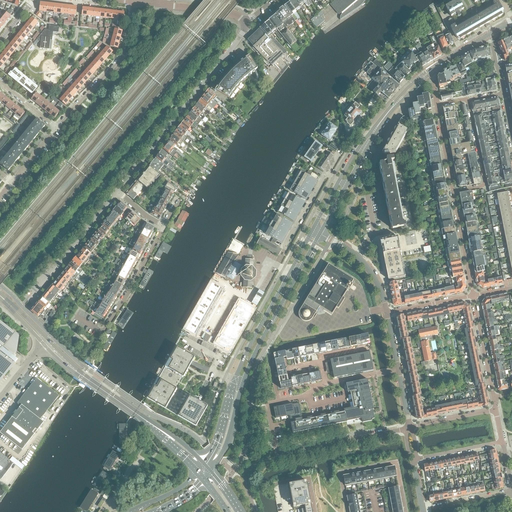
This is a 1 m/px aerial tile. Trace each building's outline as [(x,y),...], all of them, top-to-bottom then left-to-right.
[(300,6),(295,0),(291,0),(289,2),(295,10),(300,6)] [(304,3),(301,0),(295,0),(300,6),(303,10),(305,9),(302,5),(304,3)] [(335,0),(330,5),(335,11),(338,14),(340,12),(341,14),(340,15),(340,16),(339,17),(339,18),(339,19),(340,20),(360,6),(361,5),(362,4),(363,3),(363,2),(364,1),(364,0),(335,0)] [(455,0),(445,6),(447,9),(451,16),(464,9),(458,0),(455,0)] [(480,13),(477,15),(473,17),(470,18),(471,19),(457,28),(455,24),(450,27),(457,38),(459,36),(461,39),(477,29),(480,28),(483,26),(492,20),(502,15),(501,12),(503,11),(497,0),(496,0),(493,2),(495,6),(480,14),(480,13)] [(295,10),(289,2),(284,6),(285,7),(295,21),(297,20),(298,20),(292,13),(295,10)] [(47,12),(47,3),(40,3),(39,11),(36,15),(39,17),(42,13),(44,14),(44,11),(47,12)] [(47,3),(47,12),(46,16),(54,17),(54,13),(55,4),(47,3)] [(62,5),(61,13),(60,17),(68,18),(69,14),(70,6),(62,5)] [(70,6),(69,14),(76,15),(77,7),(70,6)] [(295,21),(285,7),(283,8),(282,8),(280,9),(280,11),(275,15),(276,15),(286,28),(295,21)] [(0,14),(7,20),(11,16),(3,10),(0,13),(0,14)] [(324,15),(321,11),(314,17),(310,20),(316,28),(324,21),(321,17),(324,15)] [(286,28),(276,15),(269,20),(269,21),(285,40),(290,46),(294,43),(297,41),(288,30),(286,28)] [(428,35),(433,33),(426,16),(421,19),(428,35)] [(32,17),(28,22),(34,27),(38,22),(32,17)] [(285,40),(269,21),(268,22),(267,22),(267,21),(266,21),(265,21),(263,23),(273,34),(275,33),(281,40),(281,39),(283,42),(285,40)] [(34,27),(28,22),(25,26),(31,31),(34,27)] [(273,34),(263,23),(261,25),(261,26),(261,27),(259,28),(260,29),(273,43),(275,41),(271,36),(273,34)] [(59,32),(59,29),(59,26),(49,25),(49,29),(45,29),(37,39),(40,41),(41,41),(40,48),(49,49),(50,40),(52,40),(53,32),(59,32)] [(31,31),(25,26),(21,31),(27,36),(31,31)] [(282,52),(273,43),(260,29),(259,29),(248,40),(252,44),(251,46),(258,53),(257,54),(270,68),(272,65),(272,66),(284,55),(282,53),(282,52)] [(448,46),(443,34),(441,30),(434,32),(436,37),(437,37),(442,50),(445,48),(446,49),(447,48),(447,47),(448,46)] [(21,31),(17,36),(23,41),(27,36),(21,31)] [(454,43),(448,32),(443,34),(448,46),(450,45),(452,45),(453,44),(453,43),(454,43)] [(17,36),(13,40),(19,45),(23,41),(17,36)] [(511,45),(509,38),(503,41),(508,54),(511,52),(511,45)] [(508,54),(503,41),(502,41),(501,39),(498,41),(505,61),(510,58),(508,54)] [(19,45),(13,40),(10,45),(15,50),(19,45)] [(286,52),(275,41),(273,43),(282,52),(282,53),(284,55),(286,52)] [(440,50),(438,46),(436,48),(433,44),(426,48),(426,49),(433,60),(442,55),(440,50)] [(10,45),(6,50),(12,55),(15,50),(10,45)] [(103,51),(109,56),(113,51),(107,46),(103,51)] [(418,61),(414,56),(409,48),(409,46),(407,46),(408,49),(407,50),(408,51),(403,56),(413,66),(413,65),(415,66),(416,64),(416,63),(418,61)] [(481,48),(484,62),(487,62),(487,60),(491,59),(487,46),(481,48)] [(484,62),(481,48),(475,50),(478,62),(481,61),(481,63),(484,62)] [(426,49),(421,52),(428,63),(433,60),(426,49)] [(6,50),(2,54),(8,59),(12,55),(6,50)] [(475,50),(468,53),(471,59),(471,60),(472,66),(475,66),(475,64),(478,64),(478,62),(475,50)] [(109,56),(103,51),(99,55),(105,60),(109,56)] [(421,52),(414,56),(418,61),(421,67),(428,63),(421,52)] [(468,53),(463,56),(467,62),(468,65),(468,66),(472,66),(471,59),(468,53)] [(105,60),(99,55),(95,60),(101,65),(105,60)] [(218,86),(217,87),(215,90),(228,97),(230,98),(231,98),(234,93),(238,88),(242,83),(247,79),(246,77),(250,74),(253,72),(258,68),(249,55),(247,57),(243,59),(240,62),(237,64),(235,66),(232,69),(229,72),(227,74),(224,78),(221,81),(220,83),(218,86)] [(413,66),(403,56),(401,58),(400,58),(398,60),(400,61),(408,70),(410,69),(411,69),(413,67),(413,66)] [(467,62),(463,56),(459,58),(462,63),(464,67),(468,65),(467,62)] [(380,69),(380,70),(383,66),(376,59),(373,62),(380,68),(380,69)] [(95,60),(91,64),(97,69),(101,65),(95,60)] [(397,67),(396,68),(405,78),(411,72),(408,70),(400,61),(398,63),(399,65),(398,66),(398,65),(396,67),(397,67)] [(405,78),(396,68),(389,62),(384,67),(390,74),(400,83),(403,80),(405,78)] [(464,67),(462,63),(456,66),(460,72),(459,73),(460,77),(464,75),(466,74),(465,72),(467,72),(464,67)] [(91,64),(87,69),(93,74),(97,69),(91,64)] [(380,70),(380,69),(374,64),(366,72),(380,84),(373,92),(377,95),(381,91),(389,98),(392,94),(391,93),(394,89),(395,90),(399,86),(397,84),(380,70)] [(460,77),(459,73),(455,67),(452,68),(451,68),(450,68),(450,70),(449,70),(454,81),(459,79),(458,77),(460,77)] [(14,79),(20,72),(15,68),(13,71),(12,72),(11,71),(8,75),(14,79)] [(93,74),(87,69),(83,73),(89,78),(93,74)] [(444,73),(443,73),(447,85),(454,83),(454,81),(449,70),(447,71),(445,71),(444,72),(444,73)] [(24,75),(20,72),(14,79),(18,83),(24,75)] [(83,73),(79,78),(85,83),(89,78),(83,73)] [(447,85),(443,73),(441,75),(439,74),(438,75),(437,76),(437,77),(439,89),(447,87),(447,85)] [(462,79),(460,79),(461,84),(463,84),(463,83),(471,81),(469,74),(466,75),(467,79),(463,80),(462,79)] [(22,87),(29,79),(24,75),(18,83),(22,87)] [(85,83),(79,78),(75,82),(81,87),(85,83)] [(360,88),(363,84),(356,78),(353,82),(360,88)] [(27,90),(33,83),(29,79),(22,87),(27,90)] [(75,82),(71,86),(77,92),(81,87),(75,82)] [(38,87),(33,83),(27,90),(32,94),(38,87)] [(215,90),(217,87),(213,84),(209,89),(221,101),(223,103),(228,97),(215,90)] [(453,93),(449,94),(441,96),(442,101),(466,96),(463,84),(460,85),(461,89),(462,92),(459,92),(455,93),(453,93)] [(77,92),(71,86),(67,91),(73,96),(77,92)] [(209,89),(205,94),(217,105),(221,101),(209,89)] [(73,96),(67,91),(63,95),(69,101),(73,96)] [(36,103),(41,96),(36,92),(31,99),(36,103)] [(422,95),(422,96),(425,110),(428,110),(429,114),(432,113),(428,93),(425,94),(424,93),(423,93),(422,95)] [(217,105),(205,94),(202,98),(213,108),(214,108),(217,105)] [(69,101),(63,95),(59,100),(65,105),(69,101)] [(46,100),(41,96),(36,103),(40,107),(46,100)] [(6,97),(2,103),(6,106),(11,101),(6,97)] [(213,108),(202,98),(199,102),(210,113),(218,121),(219,119),(215,115),(211,111),(213,108)] [(51,104),(46,100),(40,107),(45,111),(51,104)] [(11,101),(6,106),(11,110),(15,105),(11,101)] [(210,113),(199,102),(195,107),(203,114),(205,111),(208,114),(210,113)] [(359,116),(361,113),(361,111),(357,108),(359,106),(355,103),(350,108),(349,107),(347,110),(348,111),(345,115),(345,116),(347,118),(345,120),(347,122),(347,123),(349,125),(351,125),(353,122),(353,121),(357,115),(359,116)] [(55,108),(51,104),(45,111),(50,114),(55,108)] [(20,108),(15,105),(11,110),(15,114),(20,108)] [(444,114),(456,112),(455,105),(442,108),(444,114)] [(203,114),(195,107),(191,111),(202,120),(203,120),(205,117),(205,116),(203,114)] [(20,108),(15,114),(14,116),(19,120),(25,112),(20,108)] [(60,112),(55,108),(50,114),(54,118),(60,112)] [(410,119),(407,119),(408,125),(414,124),(413,120),(416,120),(416,119),(413,108),(410,109),(410,110),(408,110),(410,119)] [(202,120),(191,111),(188,116),(198,125),(201,122),(202,120)] [(458,118),(456,112),(444,114),(445,120),(458,118)] [(28,116),(25,114),(18,122),(21,124),(28,116)] [(198,125),(188,116),(185,120),(191,126),(193,128),(194,129),(198,125)] [(384,155),(393,154),(395,154),(406,134),(405,133),(407,130),(405,129),(406,126),(405,121),(404,116),(402,117),(401,119),(397,125),(382,152),(384,154),(384,155)] [(31,127),(28,131),(36,137),(38,135),(37,134),(38,133),(42,128),(42,127),(43,128),(45,125),(37,118),(37,119),(35,122),(34,122),(30,127),(31,127)] [(459,124),(458,118),(445,120),(446,127),(459,124)] [(185,120),(181,125),(190,132),(191,130),(191,129),(190,128),(191,126),(185,120)] [(422,128),(433,126),(433,124),(434,123),(433,121),(432,120),(422,122),(422,123),(420,123),(421,128),(422,128)] [(20,125),(17,123),(11,131),(14,133),(20,125)] [(326,137),(329,140),(335,132),(335,131),(337,129),(336,128),(337,128),(335,127),(334,127),(330,124),(328,127),(327,127),(326,127),(325,128),(325,129),(325,130),(325,131),(322,135),(323,135),(322,136),(325,138),(326,137)] [(459,124),(446,127),(448,133),(460,131),(459,124)] [(190,132),(181,125),(177,129),(186,136),(190,132)] [(434,126),(433,126),(422,128),(423,135),(435,132),(434,126)] [(177,129),(174,134),(183,142),(184,142),(188,138),(186,136),(177,129)] [(12,133),(9,131),(8,133),(2,140),(5,142),(12,133)] [(22,139),(19,142),(27,148),(29,146),(28,145),(29,144),(32,140),(33,138),(34,139),(36,137),(28,131),(26,134),(25,133),(21,138),(22,139)] [(461,137),(460,131),(448,133),(449,140),(461,137)] [(437,139),(435,132),(423,135),(424,141),(437,139)] [(355,136),(352,133),(345,141),(348,144),(355,136)] [(183,142),(174,134),(170,139),(180,146),(183,142)] [(463,144),(461,137),(449,140),(450,146),(463,144)] [(166,144),(174,150),(176,152),(178,154),(183,158),(185,156),(180,152),(175,148),(174,147),(176,145),(170,139),(166,144)] [(438,145),(437,139),(424,141),(425,147),(438,145)] [(322,146),(315,141),(309,149),(317,154),(322,146)] [(12,150),(10,153),(18,159),(19,157),(19,156),(20,155),(23,151),(24,150),(25,150),(27,148),(19,142),(17,145),(16,144),(12,149),(12,150)] [(468,142),(463,144),(450,146),(452,157),(461,155),(467,154),(475,152),(472,142),(468,142)] [(176,152),(174,150),(166,144),(164,147),(163,149),(170,155),(173,157),(176,152)] [(439,152),(438,145),(425,147),(427,154),(439,152)] [(161,150),(159,154),(173,165),(174,163),(170,159),(171,157),(169,155),(162,149),(162,150),(161,150)] [(311,162),(317,154),(309,149),(303,157),(311,162)] [(328,152),(318,166),(323,170),(333,155),(328,152)] [(440,158),(439,152),(427,154),(428,160),(440,158)] [(0,164),(0,163),(0,164),(8,171),(10,168),(9,168),(10,167),(14,162),(15,161),(16,162),(18,159),(10,153),(7,156),(7,155),(2,161),(3,161),(1,164),(0,164)] [(156,157),(155,158),(156,158),(163,163),(167,167),(168,165),(172,167),(173,165),(159,154),(156,157)] [(388,157),(381,158),(381,162),(379,163),(392,229),(406,226),(405,222),(402,223),(393,172),(395,172),(394,166),(393,157),(388,158),(388,157)] [(172,171),(163,163),(156,158),(155,160),(154,160),(153,160),(153,161),(153,162),(152,162),(161,169),(163,167),(170,173),(172,171)] [(442,164),(440,158),(428,160),(429,167),(442,164)] [(159,171),(161,169),(152,162),(152,163),(151,163),(150,164),(151,165),(150,165),(149,166),(163,178),(165,176),(159,171)] [(442,164),(429,167),(430,173),(443,171),(442,164)] [(163,178),(149,166),(137,180),(145,187),(148,189),(155,181),(158,184),(163,178)] [(312,178),(305,174),(301,171),(297,178),(313,187),(317,180),(312,178)] [(443,171),(430,173),(432,179),(444,177),(443,171)] [(444,177),(432,179),(433,186),(445,183),(444,177)] [(313,187),(297,178),(293,184),(309,193),(313,187)] [(135,183),(133,185),(140,191),(143,187),(143,188),(145,187),(137,180),(136,181),(135,182),(135,183)] [(176,188),(166,180),(163,186),(174,192),(176,188)] [(445,183),(433,186),(434,192),(446,189),(445,183)] [(309,193),(293,184),(290,190),(301,197),(306,200),(309,193)] [(140,191),(133,185),(129,189),(130,189),(137,195),(140,191)] [(174,192),(163,186),(162,186),(161,188),(165,190),(163,193),(171,198),(171,197),(172,197),(173,195),(172,195),(174,192)] [(137,195),(130,189),(128,191),(127,191),(127,192),(126,193),(133,200),(137,195)] [(446,189),(434,192),(435,198),(448,195),(446,189)] [(471,194),(471,191),(460,193),(461,199),(473,197),(472,193),(471,194)] [(171,198),(163,193),(160,199),(168,203),(169,201),(170,200),(171,199),(171,198)] [(304,202),(300,199),(288,193),(285,199),(301,208),(304,202)] [(449,202),(448,195),(435,198),(436,204),(449,202)] [(157,196),(154,202),(157,204),(158,203),(165,208),(165,207),(166,207),(167,206),(167,205),(168,203),(160,199),(157,196)] [(473,197),(461,199),(462,205),(473,203),(473,200),(474,200),(473,197)] [(301,208),(285,199),(281,205),(297,215),(301,208)] [(117,206),(124,212),(126,209),(127,208),(120,202),(117,206)] [(450,208),(449,202),(436,204),(438,210),(450,208)] [(165,209),(165,208),(158,203),(157,204),(155,207),(151,205),(150,206),(154,209),(162,213),(163,211),(164,211),(165,209)] [(475,203),(473,203),(462,205),(463,212),(475,209),(475,206),(474,206),(474,205),(476,205),(476,203),(475,203)] [(293,221),(297,215),(281,205),(277,212),(289,219),(293,221)] [(124,212),(117,206),(115,206),(115,207),(115,209),(114,209),(113,209),(112,210),(112,212),(120,217),(124,212)] [(511,213),(511,211),(511,210),(511,207),(511,208),(500,210),(501,215),(511,213)] [(450,208),(438,210),(439,216),(451,214),(450,208)] [(162,214),(162,213),(154,209),(152,213),(150,212),(149,213),(159,219),(161,216),(162,215),(162,214)] [(476,212),(475,209),(463,212),(464,217),(475,215),(475,212),(476,212)] [(111,214),(109,215),(117,221),(120,217),(112,212),(111,211),(111,212),(111,214)] [(131,211),(130,212),(127,215),(126,218),(125,218),(128,220),(124,225),(123,227),(124,228),(136,215),(131,211)] [(173,227),(180,231),(189,214),(182,211),(173,227)] [(288,221),(280,217),(276,214),(272,221),(288,230),(292,223),(288,221)] [(451,214),(439,216),(440,223),(452,220),(451,214)] [(117,221),(109,215),(108,215),(107,216),(107,218),(106,218),(105,219),(105,221),(112,227),(113,226),(115,227),(117,224),(115,223),(117,221)] [(141,219),(136,215),(124,228),(126,230),(131,225),(134,227),(136,224),(141,219)] [(475,215),(464,217),(465,223),(477,221),(476,215),(475,215)] [(454,227),(452,220),(440,223),(441,229),(454,227)] [(112,227),(105,221),(102,225),(109,230),(112,227)] [(288,230),(272,221),(269,227),(285,236),(288,230)] [(145,222),(142,227),(144,228),(151,233),(152,233),(153,233),(154,231),(153,230),(154,228),(145,222)] [(100,227),(99,229),(106,235),(108,236),(111,232),(109,231),(109,230),(102,225),(100,227)] [(285,236),(269,227),(265,233),(281,243),(285,236)] [(454,227),(441,229),(442,236),(455,233),(454,227)] [(151,233),(144,228),(142,232),(138,229),(136,232),(148,239),(150,236),(151,236),(152,234),(151,233)] [(105,236),(98,230),(97,231),(96,231),(95,232),(95,233),(95,234),(94,234),(101,240),(105,236)] [(420,231),(411,233),(411,234),(411,235),(419,234),(420,241),(422,241),(422,240),(420,231)] [(136,232),(135,234),(139,236),(137,239),(145,244),(146,243),(147,243),(148,242),(147,241),(148,239),(136,232)] [(456,240),(455,233),(442,236),(444,242),(456,240)] [(98,245),(101,240),(94,234),(93,235),(93,236),(91,239),(98,245)] [(484,235),(481,236),(468,238),(469,243),(481,241),(484,240),(483,237),(484,237),(484,235)] [(257,243),(261,246),(278,256),(282,250),(260,238),(257,243)] [(98,245),(91,239),(90,240),(89,240),(88,241),(88,242),(87,243),(94,249),(98,245)] [(130,239),(128,241),(143,249),(144,247),(145,246),(146,245),(145,244),(137,239),(135,242),(130,239)] [(457,246),(456,240),(444,242),(445,248),(457,246)] [(481,241),(469,243),(470,248),(483,246),(483,243),(485,243),(484,240),(481,241)] [(128,241),(127,243),(133,247),(132,249),(140,254),(141,254),(142,252),(142,251),(143,249),(128,241)] [(163,242),(153,259),(158,261),(163,252),(167,254),(171,247),(163,242)] [(87,243),(83,247),(83,248),(91,253),(95,257),(96,258),(98,257),(93,253),(94,253),(92,252),(94,249),(87,243)] [(396,245),(381,247),(383,253),(384,258),(388,279),(402,277),(398,255),(397,251),(396,245)] [(459,252),(457,246),(445,248),(446,255),(459,252)] [(91,253),(83,248),(82,249),(81,249),(80,250),(80,251),(80,252),(79,252),(89,260),(91,257),(89,255),(91,253)] [(128,252),(127,254),(128,254),(137,260),(138,258),(139,257),(140,256),(140,254),(132,249),(130,248),(128,252)] [(122,251),(120,253),(123,254),(122,257),(124,259),(134,265),(134,264),(136,264),(136,263),(136,261),(137,260),(128,254),(127,254),(125,253),(123,251),(122,251)] [(89,260),(79,252),(78,253),(78,254),(76,257),(83,263),(85,261),(86,262),(89,260)] [(459,252),(446,255),(447,261),(460,259),(459,252)] [(233,261),(236,254),(230,253),(218,274),(224,277),(225,275),(233,280),(241,266),(233,261)] [(83,263),(76,257),(74,259),(73,259),(73,260),(73,261),(72,261),(80,268),(84,264),(83,263)] [(120,261),(121,260),(117,258),(116,261),(131,270),(132,268),(134,267),(134,266),(134,265),(124,259),(122,262),(120,261)] [(245,259),(243,287),(252,288),(252,287),(254,260),(245,259)] [(80,268),(72,261),(71,262),(70,263),(70,264),(68,266),(76,272),(77,270),(78,271),(80,268)] [(115,261),(114,263),(122,267),(120,271),(128,275),(130,275),(131,273),(130,272),(131,270),(115,261)] [(299,313),(299,314),(299,315),(299,316),(299,317),(300,317),(300,318),(301,319),(301,320),(302,320),(303,321),(304,321),(305,321),(306,321),(307,321),(308,321),(309,321),(310,321),(310,320),(311,320),(311,319),(312,319),(312,318),(313,318),(313,317),(315,313),(317,314),(318,312),(319,313),(323,312),(325,310),(332,314),(336,307),(338,309),(345,298),(343,297),(347,290),(348,287),(350,288),(350,289),(350,288),(351,288),(352,285),(353,285),(351,284),(352,282),(354,280),(329,264),(307,299),(306,301),(305,301),(300,310),(300,311),(299,311),(299,312),(299,313)] [(74,274),(76,272),(68,266),(67,268),(66,268),(65,269),(65,270),(64,271),(74,278),(76,275),(74,274)] [(111,269),(110,272),(113,274),(125,280),(126,279),(128,278),(129,276),(128,275),(120,271),(119,274),(114,271),(111,269)] [(138,287),(144,290),(154,272),(148,269),(138,287)] [(462,270),(450,272),(451,278),(455,277),(463,276),(462,270)] [(74,278),(64,271),(63,271),(62,272),(62,273),(61,276),(68,281),(69,280),(71,282),(74,278)] [(196,290),(203,294),(212,276),(205,272),(196,290)] [(113,274),(112,276),(116,278),(114,281),(122,286),(123,286),(124,285),(125,284),(125,282),(125,280),(113,274)] [(68,281),(61,276),(59,278),(58,278),(57,279),(57,280),(66,288),(68,285),(66,283),(68,281)] [(66,288),(57,280),(56,281),(55,282),(55,283),(53,285),(59,291),(60,291),(61,290),(63,291),(66,288)] [(109,282),(107,284),(120,291),(121,289),(122,288),(123,287),(122,286),(114,281),(113,284),(109,282)] [(212,282),(208,289),(218,295),(219,296),(221,292),(220,292),(222,288),(212,282)] [(59,291),(53,285),(52,284),(50,287),(49,287),(47,289),(47,290),(47,291),(56,297),(58,295),(57,294),(58,292),(60,294),(61,292),(60,291),(59,291)] [(107,284),(106,286),(110,289),(108,291),(116,296),(118,296),(119,294),(118,293),(120,291),(107,284)] [(456,287),(453,287),(454,294),(462,292),(466,287),(466,286),(465,285),(456,287)] [(208,289),(204,296),(215,302),(214,302),(215,302),(217,299),(216,298),(218,295),(208,289)] [(45,293),(42,297),(49,303),(52,300),(53,301),(56,297),(47,291),(46,291),(45,292),(45,293)] [(103,292),(102,294),(113,302),(114,300),(115,299),(116,298),(116,296),(108,291),(106,294),(103,292)] [(98,292),(96,294),(103,299),(102,302),(110,307),(110,306),(111,306),(112,305),(111,304),(113,302),(102,294),(98,292)] [(204,296),(200,302),(211,308),(211,309),(214,305),(213,305),(214,302),(215,302),(204,296)] [(49,303),(42,297),(41,297),(40,299),(40,300),(39,301),(46,307),(49,303)] [(490,297),(485,298),(481,303),(482,306),(489,305),(489,304),(489,302),(491,301),(490,297)] [(110,307),(102,302),(100,305),(96,302),(90,299),(89,301),(90,301),(106,312),(110,307)] [(36,304),(35,306),(46,315),(48,313),(44,310),(46,307),(39,301),(38,302),(37,302),(36,303),(36,304)] [(106,312),(90,301),(88,303),(91,305),(91,306),(93,307),(93,306),(97,309),(95,312),(103,317),(106,312)] [(200,302),(197,309),(207,315),(208,316),(210,312),(209,311),(211,309),(211,308),(200,302)] [(221,339),(218,344),(227,349),(228,348),(231,350),(239,336),(237,335),(238,333),(239,334),(241,332),(239,331),(240,329),(242,330),(244,325),(243,325),(244,324),(245,324),(252,312),(251,311),(252,308),(242,302),(239,307),(237,306),(234,312),(235,313),(233,317),(231,317),(228,322),(229,323),(224,333),(223,332),(219,338),(221,339)] [(464,302),(457,303),(459,311),(462,310),(466,304),(464,302)] [(466,304),(462,310),(463,314),(470,312),(469,305),(466,304)] [(46,315),(35,306),(33,308),(32,308),(31,309),(31,310),(31,311),(38,316),(40,314),(46,319),(47,317),(48,317),(46,315)] [(127,307),(116,323),(121,327),(132,310),(127,307)] [(442,308),(432,310),(433,314),(437,313),(438,317),(443,316),(442,308)] [(197,309),(193,316),(203,322),(204,322),(206,319),(205,318),(207,315),(197,309)] [(432,310),(427,311),(429,319),(438,317),(437,313),(433,314),(432,310)] [(406,314),(404,314),(405,319),(407,318),(408,321),(413,320),(411,312),(406,313),(406,314)] [(397,316),(396,317),(397,322),(405,321),(404,319),(405,319),(404,314),(403,315),(403,314),(397,315),(397,316)] [(193,316),(189,322),(200,328),(199,328),(200,329),(202,325),(203,322),(193,316)] [(16,350),(17,340),(18,336),(0,322),(0,368),(6,373),(14,362),(15,363),(18,359),(12,355),(13,353),(14,354),(15,353),(15,352),(15,351),(16,350)] [(189,322),(185,329),(196,335),(197,335),(199,332),(198,331),(199,328),(200,328),(189,322)] [(407,324),(398,326),(399,333),(407,331),(406,327),(408,326),(407,324)] [(420,338),(431,336),(438,334),(436,326),(418,330),(420,338)] [(102,349),(107,352),(117,335),(112,332),(102,349)] [(368,336),(361,337),(362,345),(363,346),(370,344),(368,336)] [(432,340),(431,336),(420,338),(424,361),(432,360),(431,353),(430,353),(428,340),(432,340)] [(349,338),(342,340),(344,348),(344,350),(351,348),(349,339),(349,338)] [(356,338),(349,339),(351,348),(357,347),(357,346),(356,338)] [(325,343),(318,344),(319,353),(326,352),(325,343)] [(411,343),(403,344),(404,351),(412,349),(411,343)] [(312,345),(305,347),(306,353),(307,356),(314,354),(312,345)] [(154,385),(147,398),(160,406),(165,409),(178,416),(196,426),(208,406),(202,403),(193,398),(193,397),(189,395),(177,388),(183,377),(188,369),(189,367),(190,366),(195,357),(190,354),(177,346),(169,359),(154,385)] [(305,347),(298,348),(300,357),(301,357),(301,358),(304,357),(304,356),(307,356),(306,353),(305,347)] [(298,348),(292,350),(294,358),(296,358),(297,359),(299,358),(299,357),(300,357),(298,348)] [(412,349),(404,351),(406,359),(414,357),(412,349)] [(292,350),(285,351),(285,352),(286,357),(287,358),(287,360),(290,359),(294,358),(292,350)] [(274,354),(274,356),(275,358),(275,359),(284,357),(286,357),(285,352),(285,351),(274,353),(274,354)] [(331,362),(325,363),(327,371),(331,370),(331,373),(333,372),(334,378),(356,373),(359,373),(366,372),(366,371),(372,370),(374,370),(370,352),(368,352),(365,353),(362,353),(356,354),(356,355),(330,360),(331,362)] [(275,359),(276,366),(285,364),(284,357),(275,359)] [(416,369),(408,371),(409,377),(417,376),(416,369)] [(309,374),(302,375),(304,384),(311,383),(309,374)] [(419,382),(417,376),(409,377),(411,384),(419,382)] [(37,379),(25,395),(22,398),(21,398),(18,402),(17,403),(19,408),(17,411),(16,410),(14,413),(15,414),(12,417),(11,417),(12,417),(12,418),(0,433),(22,450),(44,422),(40,419),(43,415),(58,396),(37,379)] [(292,423),(291,423),(292,425),(293,431),(293,432),(293,433),(318,427),(347,422),(347,421),(357,419),(358,421),(360,420),(360,418),(362,418),(363,422),(364,422),(372,421),(372,419),(374,418),(373,410),(374,409),(373,406),(373,405),(372,403),(369,386),(369,385),(368,383),(367,379),(359,381),(356,381),(346,384),(348,392),(349,392),(350,392),(353,407),(352,407),(344,409),(343,409),(343,412),(339,413),(339,411),(334,412),(334,414),(328,415),(326,416),(325,414),(321,415),(321,417),(312,418),(312,417),(307,418),(307,419),(303,420),(302,420),(302,418),(301,418),(295,419),(295,422),(292,423)] [(291,380),(280,383),(281,389),(292,386),(291,380)] [(420,389),(419,382),(411,384),(412,390),(420,389)] [(480,406),(479,402),(478,402),(477,399),(475,399),(474,398),(472,399),(473,408),(478,407),(478,406),(480,406)] [(420,400),(413,401),(414,408),(422,406),(420,400)] [(294,414),(292,404),(292,403),(274,407),(276,418),(289,415),(294,414)] [(294,415),(290,415),(290,420),(291,420),(292,423),(295,422),(295,419),(301,418),(301,416),(302,416),(299,403),(292,405),(294,415)] [(423,413),(422,406),(414,408),(415,415),(423,413)] [(9,459),(0,452),(0,478),(1,479),(14,463),(22,470),(25,466),(12,456),(9,459)] [(103,467),(109,470),(117,458),(111,454),(103,467)] [(92,485),(99,489),(108,475),(101,471),(92,485)] [(357,484),(355,473),(349,475),(350,485),(357,484)] [(298,482),(289,483),(291,495),(293,507),(294,509),(301,507),(301,510),(312,508),(309,492),(308,487),(307,481),(306,480),(298,482)] [(80,508),(85,511),(97,493),(91,489),(80,508)]
